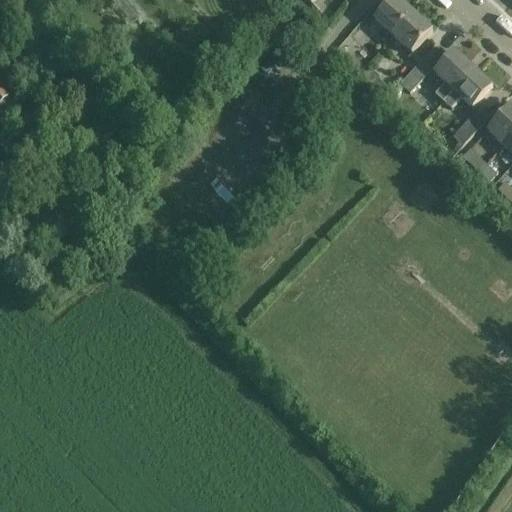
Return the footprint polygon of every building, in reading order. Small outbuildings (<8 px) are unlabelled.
[(126,0),(111,0),(110,1),(133,26),(142,17),(126,0)] [(394,39),(415,17),(396,0),(395,0),(375,22),(394,39)] [(415,17),(394,39),(412,57),(433,34),(415,17)] [(444,104),(474,72),(456,54),(436,76),(447,86),(437,97),(444,104)] [(360,76),(366,69),(355,59),(349,65),(360,76)] [(410,96),(432,72),(422,63),(401,87),(410,96)] [(372,86),(378,80),(366,69),(360,76),(372,86)] [(474,72),(444,104),(452,111),(462,100),(473,111),(493,89),(474,72)] [(271,90),(275,86),(269,80),(266,84),(271,90)] [(0,84),(0,106),(11,96),(0,84)] [(504,148),(511,139),(511,108),(488,134),(504,148)] [(466,147),(487,123),(477,114),(455,138),(466,147)] [(479,175),(486,167),(476,157),(469,165),(479,175)] [(490,185),(497,177),(486,167),(479,175),(490,185)] [(509,202),(511,199),(511,190),(506,185),(499,192),(509,202)]
